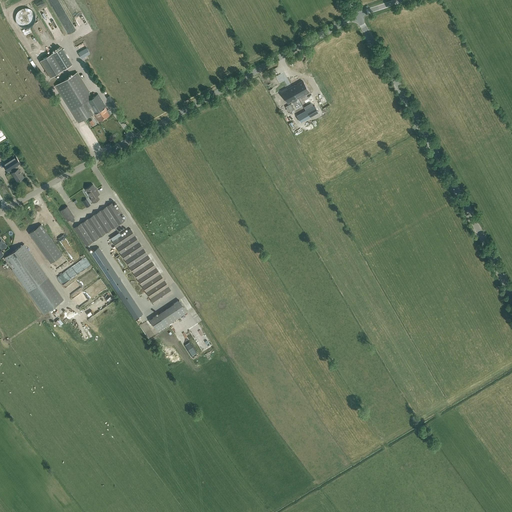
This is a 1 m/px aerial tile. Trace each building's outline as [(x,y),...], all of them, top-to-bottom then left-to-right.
[(113,79),(87,37),(74,44),(100,87),(113,79)] [(72,64),(61,47),(52,53),(63,70),(72,64)] [(40,60),(50,77),(63,70),(52,53),(40,60)] [(90,92),(78,72),(56,86),(78,122),(93,113),(86,101),(91,98),(88,93),(90,92)] [(295,85),(292,86),(298,98),(309,92),(303,81),(297,84),(298,84),(295,85)] [(298,98),(292,86),(287,89),(286,88),(281,91),(288,103),(298,98)] [(106,110),(105,107),(106,107),(98,94),(91,98),(86,101),(93,113),(96,117),(98,122),(111,114),(108,109),(106,110)] [(288,111),(294,108),(291,103),(285,106),(288,111)] [(16,156),(3,164),(8,171),(10,169),(16,165),(20,163),(16,156)] [(16,165),(10,169),(12,172),(12,173),(17,181),(24,176),(18,168),(16,165)] [(60,198),(61,197),(65,204),(70,201),(59,183),(53,187),(60,198)] [(97,191),(93,184),(86,189),(92,199),(91,199),(93,203),(100,199),(97,195),(100,194),(98,190),(97,191)] [(117,209),(113,202),(74,228),(86,246),(125,221),(121,215),(122,214),(118,208),(117,209)] [(67,221),(74,217),(67,206),(61,211),(67,221)] [(62,254),(41,225),(30,233),(51,262),(62,254)] [(173,293),(130,229),(112,241),(155,305),(173,293)] [(5,258),(29,291),(28,292),(44,314),(64,300),(48,278),(24,244),(5,258)] [(99,247),(91,252),(134,319),(143,313),(99,247)] [(185,297),(181,299),(188,311),(191,308),(185,297)] [(187,312),(180,300),(173,305),(181,316),(187,312)] [(173,305),(160,313),(168,325),(181,316),(173,305)] [(157,332),(168,325),(160,313),(149,320),(157,332)] [(58,326),(62,323),(59,318),(54,322),(58,326)]
